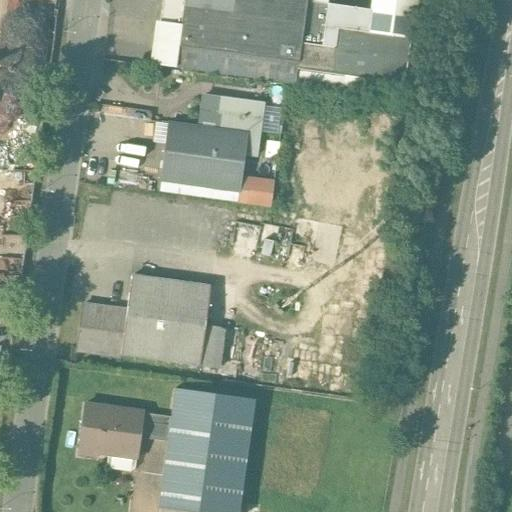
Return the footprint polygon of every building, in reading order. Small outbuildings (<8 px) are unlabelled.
[(183,0),(163,0),(161,23),(180,26),(183,0)] [(306,0),(183,0),(180,26),(177,47),(297,63),(298,63),(301,44),(321,47),(327,5),(306,2),(306,0)] [(415,0),(373,0),(372,11),(369,33),(336,29),(333,48),(321,47),(301,44),(298,63),(297,63),(297,70),(404,85),(408,56),(409,44),(415,0)] [(372,11),(327,5),(321,47),(333,48),(336,29),(369,33),(372,11)] [(420,46),(409,44),(408,56),(418,57),(420,46)] [(297,63),(177,47),(175,69),(215,74),(215,73),(295,84),(297,70),(297,63)] [(263,105),(202,97),(198,127),(246,134),(244,155),(256,156),(263,105)] [(279,132),(279,106),(264,106),(263,132),(279,132)] [(198,127),(168,123),(160,182),(239,193),(244,155),(246,134),(198,127)] [(274,181),(248,178),(245,204),(270,208),(274,181)] [(210,287),(131,276),(126,312),(120,355),(200,366),(210,287)] [(126,312),(81,306),(75,350),(120,356),(120,355),(126,312)] [(238,511),(254,400),(175,389),(171,417),(167,443),(158,508),(185,511),(238,511)] [(143,413),(84,405),(77,455),(97,458),(97,453),(137,459),(140,439),(143,414),(143,413)] [(171,417),(143,414),(140,439),(167,443),(171,417)] [(135,471),(136,461),(109,456),(107,466),(135,471)]
